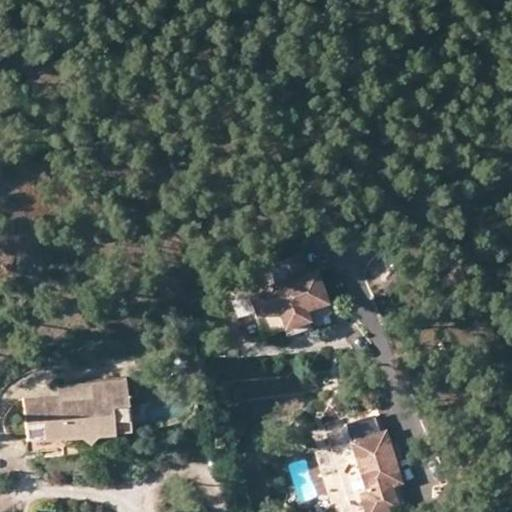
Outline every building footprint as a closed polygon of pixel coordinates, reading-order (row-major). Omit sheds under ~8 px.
[(306,314),(328,306),(317,273),(311,275),(303,254),(270,265),(276,283),(248,292),(260,329),(282,322),(284,327),(308,319),(306,314)] [(207,301),(194,316),(201,322),(214,307),(207,301)] [(306,314),(308,319),(330,312),(328,306),(306,314)] [(284,327),(286,334),(311,326),(308,319),(284,327)] [(262,335),(284,327),(282,322),(260,329),(262,335)] [(107,395),(123,394),(122,377),(89,380),(90,398),(23,405),(26,441),(44,439),(45,431),(52,425),(59,430),(59,438),(82,435),(87,442),(95,434),(111,431),(107,395)] [(90,398),(89,380),(54,383),(56,392),(22,394),(23,405),(90,398)] [(126,429),(123,394),(107,395),(111,431),(126,429)] [(357,493),(362,511),(378,511),(406,504),(378,412),(345,423),(350,440),(347,441),(363,491),(357,493)] [(44,439),(59,438),(59,430),(52,425),(45,431),(44,439)] [(346,438),(330,443),(338,467),(354,462),(346,438)] [(269,459),(282,447),(275,439),(261,451),(269,459)] [(333,448),(317,450),(324,497),(340,495),(333,448)] [(350,511),(345,496),(327,502),(330,511),(350,511)]
